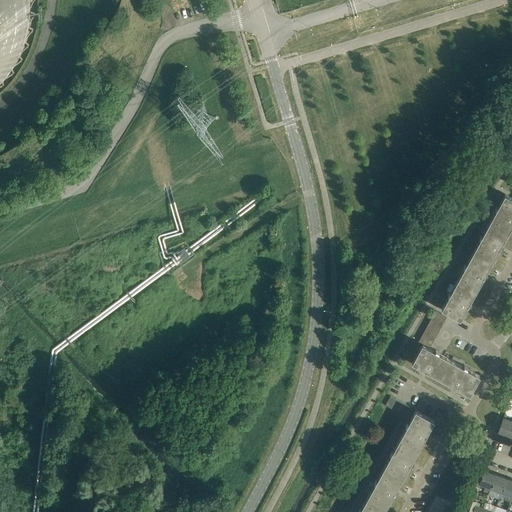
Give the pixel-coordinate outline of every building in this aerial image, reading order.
[(33,21),(33,10),(32,0),(0,0),(0,86),(2,85),(9,77),(15,69),(21,60),(25,50),(29,41),(31,31),(33,21)] [(511,197),(505,193),(489,222),(508,233),(511,225),(511,197)] [(489,222),(473,251),(492,261),(499,249),(500,249),(502,246),(501,245),(508,233),(489,222)] [(473,251),(458,279),(476,290),(483,277),(485,278),(487,274),(485,273),(492,261),(473,251)] [(476,290),(458,279),(442,308),(460,318),(468,306),(469,306),(471,303),(470,302),(476,290)] [(447,316),(436,310),(433,315),(444,321),(447,316)] [(433,315),(430,320),(441,326),(444,321),(433,315)] [(430,320),(427,326),(438,332),(441,326),(430,320)] [(427,326),(424,331),(435,337),(438,332),(427,326)] [(424,331),(421,336),(432,342),(435,337),(424,331)] [(429,371),(444,379),(454,360),(439,352),(439,351),(436,349),(435,350),(430,347),(432,342),(421,336),(418,341),(422,343),(412,362),(425,369),(424,370),(428,372),(429,371)] [(453,386),(456,388),(457,387),(470,394),(480,375),(467,368),(468,367),(465,365),(464,366),(454,360),(444,379),(453,384),(453,386)] [(385,405),(390,408),(395,398),(391,395),(385,405)] [(390,408),(395,411),(400,401),(395,398),(390,408)] [(395,411),(399,413),(405,403),(400,401),(395,411)] [(405,403),(399,413),(404,416),(409,406),(405,403)] [(416,409),(400,438),(419,448),(425,436),(427,437),(429,433),(428,432),(434,420),(416,409)] [(498,431),(509,435),(511,427),(511,421),(503,418),(498,431)] [(400,438),(384,467),(403,477),(410,465),(411,465),(413,462),(412,461),(419,448),(400,438)] [(384,467),(368,495),(387,505),(394,493),(395,494),(397,490),(396,489),(403,477),(384,467)] [(489,492),(491,487),(496,474),(484,469),(479,483),(486,485),(484,490),(488,491),(489,492)] [(496,489),(501,491),(507,477),(496,474),(491,487),(489,492),(494,493),(496,489)] [(509,502),(511,495),(511,479),(507,477),(501,491),(507,493),(505,499),(510,500),(509,502)] [(383,511),(387,505),(368,495),(358,511),(383,511)]
